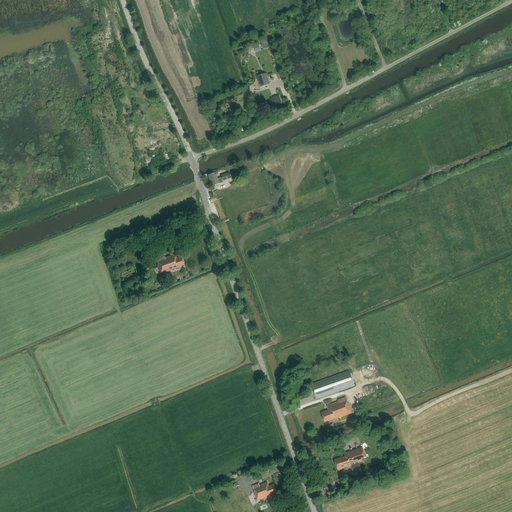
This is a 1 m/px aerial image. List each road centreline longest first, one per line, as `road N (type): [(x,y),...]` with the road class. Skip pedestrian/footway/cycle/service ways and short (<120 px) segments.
road 1 (tertiary): [(314,511),(191,156)]
road 2 (unclassified): [(191,156),(269,126),(511,0)]
road 3 (tertiary): [(191,156),(122,0)]
